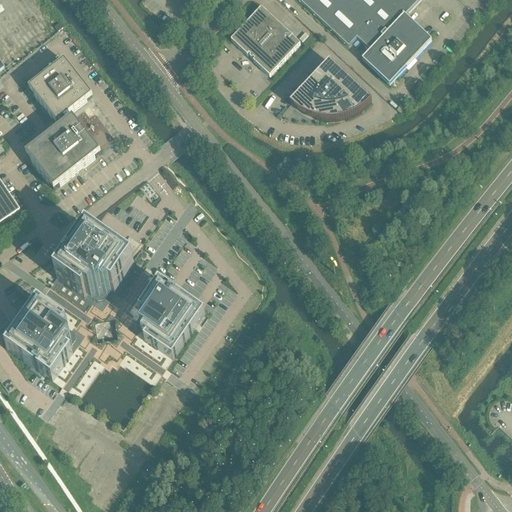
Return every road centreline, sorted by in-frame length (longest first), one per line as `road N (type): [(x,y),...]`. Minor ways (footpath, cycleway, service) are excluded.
road 1 (unclassified): [(497,511),(199,131)]
road 2 (primary): [(511,170),(261,511)]
road 3 (primary): [(306,511),(511,226)]
road 4 (unclassified): [(0,260),(39,234),(70,232),(199,131)]
